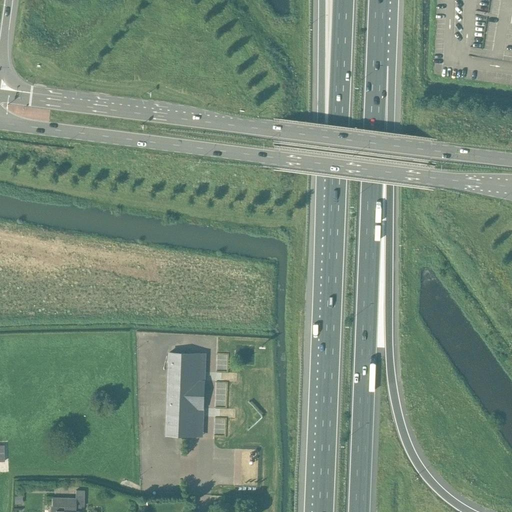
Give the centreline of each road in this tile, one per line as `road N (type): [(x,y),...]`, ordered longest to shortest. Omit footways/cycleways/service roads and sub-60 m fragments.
road 1 (primary): [(511,160),(0,96)]
road 2 (primary): [(0,123),(511,187)]
road 3 (motorway): [(467,511),(422,472),(394,397),(376,67)]
road 4 (motorway): [(358,511),(376,67)]
road 5 (motorway): [(337,174),(322,511)]
road 6 (motorway): [(323,0),(337,174)]
road 7 (motorway): [(342,0),(337,174)]
